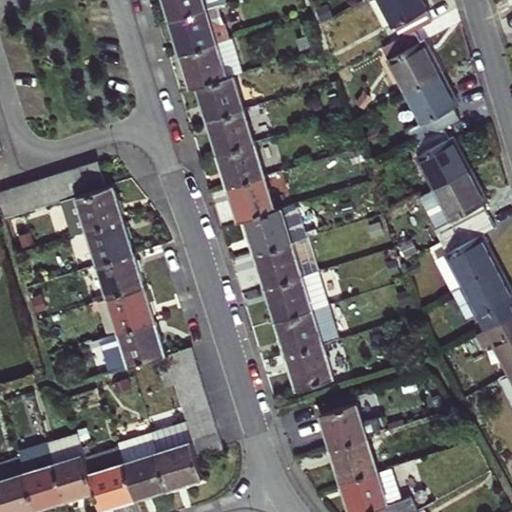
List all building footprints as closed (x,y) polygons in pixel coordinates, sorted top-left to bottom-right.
[(227,2),(226,0),(165,0),(167,3),(172,20),(220,4),(227,2)] [(426,0),(382,0),(396,26),(399,24),(405,36),(415,31),(433,21),(427,9),(431,8),(426,0)] [(230,38),(220,4),(172,20),(177,36),(182,53),(230,38)] [(323,20),(332,17),(328,5),(319,8),(323,20)] [(408,91),(442,72),(433,56),(425,40),(421,42),(415,31),(405,36),(387,46),(393,57),(390,59),(408,91)] [(304,51),(311,48),(306,35),(300,37),(304,51)] [(244,71),(234,37),(230,38),(182,53),(188,70),(193,87),(199,85),(235,74),(244,71)] [(319,76),(328,73),(322,57),(313,60),(319,76)] [(416,143),(445,127),(462,118),(456,107),(460,105),(454,94),(443,72),(442,72),(408,91),(425,122),(410,131),(416,143)] [(204,102),(210,119),(245,108),(235,74),(199,85),(204,102)] [(364,109),(372,98),(365,93),(357,103),(364,109)] [(334,111),(344,109),(341,96),(331,100),(334,111)] [(245,108),(210,119),(215,136),(220,153),(256,141),(245,108)] [(436,188),(471,169),(458,146),(453,137),(451,138),(445,127),(416,143),(422,154),(418,155),(436,188)] [(371,139),(381,135),(378,129),(368,134),(371,139)] [(256,141),(220,153),(225,169),(230,186),(266,175),(256,141)] [(93,191),(108,187),(100,161),(85,166),(93,191)] [(93,191),(85,166),(71,169),(79,196),(93,191)] [(79,196),(71,169),(56,174),(64,200),(79,196)] [(421,196),(445,239),(490,215),(484,204),(488,201),(483,192),(471,169),(436,188),(421,196)] [(64,200),(56,174),(42,178),(50,205),(64,200)] [(266,175),(230,186),(235,203),(241,220),(247,218),(277,209),(266,175)] [(50,205),(42,178),(28,183),(36,209),(50,205)] [(36,209),(28,183),(14,187),(21,214),(36,209)] [(89,230),(125,218),(120,201),(115,184),(108,187),(93,191),(79,196),(64,200),(73,235),(89,230)] [(21,214),(14,187),(0,191),(0,196),(7,218),(21,214)] [(307,237),(297,203),(277,209),(247,218),(252,235),(257,252),(307,237)] [(487,243),(483,234),(497,227),(490,215),(445,239),(451,251),(447,253),(465,285),(500,267),(487,243)] [(130,235),(125,218),(89,230),(100,264),(136,252),(130,235)] [(307,237),(257,252),(263,269),(268,286),(320,270),(310,236),(307,237)] [(404,256),(416,251),(411,239),(400,244),(404,256)] [(441,242),(447,253),(451,251),(445,239),(441,242)] [(141,269),(136,252),(100,264),(109,293),(110,298),(146,286),(141,269)] [(402,269),(399,259),(390,262),(393,272),(402,269)] [(412,275),(422,269),(419,263),(408,268),(412,275)] [(511,289),(510,286),(500,267),(465,285),(455,291),(469,317),(479,312),(489,329),(511,316),(511,289)] [(331,304),(320,270),(268,286),(273,303),(278,320),(331,304)] [(152,303),(146,286),(110,298),(121,332),(157,320),(152,303)] [(409,290),(400,293),(404,305),(413,302),(409,290)] [(110,298),(109,293),(93,298),(95,302),(99,301),(110,298)] [(109,335),(121,332),(110,298),(99,301),(109,335)] [(331,304),(278,320),(284,337),(289,354),(325,343),(341,338),(331,304)] [(511,372),(511,316),(489,329),(479,334),(486,348),(496,343),(511,372)] [(162,337),(157,320),(121,332),(109,335),(102,337),(112,372),(167,354),(162,337)] [(417,343),(425,339),(420,328),(412,332),(417,343)] [(466,341),(472,352),(480,348),(474,337),(466,341)] [(325,343),(289,354),(294,371),(299,388),(335,377),(325,343)] [(172,369),(198,362),(193,347),(167,354),(170,363),(172,369)] [(176,384),(202,375),(198,362),(172,369),(176,384)] [(166,387),(176,384),(172,369),(170,363),(160,367),(166,387)] [(181,398),(207,390),(202,375),(176,384),(181,398)] [(115,382),(119,393),(132,389),(129,378),(115,382)] [(185,412),(211,404),(207,390),(181,398),(185,412)] [(99,403),(95,392),(85,395),(88,407),(99,403)] [(328,430),(333,447),(387,430),(382,415),(364,421),(358,402),(322,413),(328,430)] [(190,427),(215,419),(211,404),(185,412),(188,421),(190,427)] [(396,423),(405,420),(402,410),(393,413),(396,423)] [(194,441),(220,433),(215,419),(190,427),(194,441)] [(190,427),(188,421),(153,432),(170,487),(187,482),(205,476),(199,456),(194,441),(190,427)] [(170,487),(153,432),(119,442),(121,446),(125,461),(137,498),(153,492),(170,487)] [(194,441),(199,456),(224,448),(220,433),(194,441)] [(87,456),(80,434),(50,443),(67,498),(82,493),(97,489),(91,472),(87,456)] [(338,464),(343,481),(379,470),(369,436),(333,447),(338,464)] [(67,498),(50,443),(21,452),(22,456),(38,507),(53,503),(67,498)] [(125,461),(121,446),(87,456),(91,472),(125,461)] [(38,507),(22,456),(0,462),(0,486),(7,511),(22,511),(24,511),(38,507)] [(125,461),(91,472),(97,489),(103,508),(120,503),(137,498),(125,461)] [(343,481),(353,511),(362,511),(365,511),(416,511),(420,510),(412,496),(404,498),(394,467),(380,471),(379,470),(343,481)]
